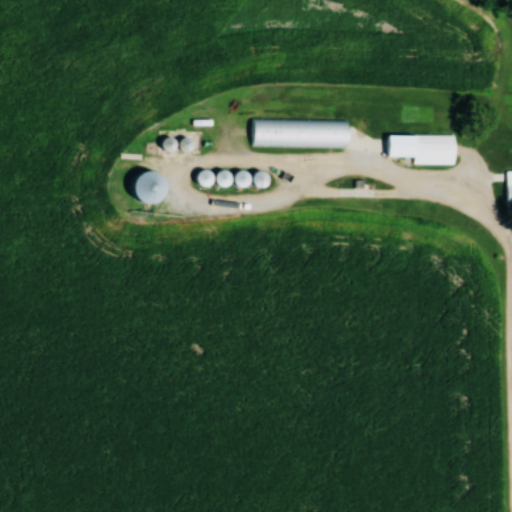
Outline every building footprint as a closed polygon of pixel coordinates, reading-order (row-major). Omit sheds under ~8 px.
[(342,145),(343,118),(246,118),(246,144),(342,145)] [(409,162),(449,163),(450,133),(382,133),(382,154),(409,154),(409,162)] [(223,176),(218,167),(205,175),(200,167),(188,174),(195,187),(209,179),(214,187),(228,179),(233,188),(246,180),(251,188),(262,181),(255,169),(242,177),(237,168),(223,176)] [(159,179),(138,168),(126,192),(147,203),(159,179)] [(511,169),(494,169),(494,179),(502,179),(502,208),(511,207),(511,169)]
